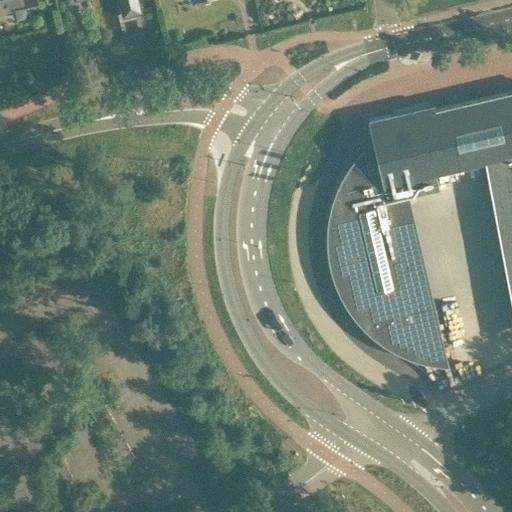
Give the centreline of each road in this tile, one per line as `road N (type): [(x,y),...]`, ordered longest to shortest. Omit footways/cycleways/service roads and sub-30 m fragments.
road 1 (secondary): [(404,436),(280,339),(260,298),(254,221),(267,156),(283,127)]
road 2 (secondary): [(241,138),(221,202),(221,249),(236,310),(263,364),(286,389),(329,429),(366,449)]
road 3 (secondary): [(263,97),(197,91),(106,112)]
road 4 (tertiary): [(393,47),(316,64),(263,97)]
road 5 (secondary): [(106,112),(213,123),(241,138)]
road 6 (tertiary): [(283,127),(328,83),(393,47)]
road 7 (unclassified): [(261,511),(366,449)]
road 8 (tertiary): [(393,47),(511,19)]
